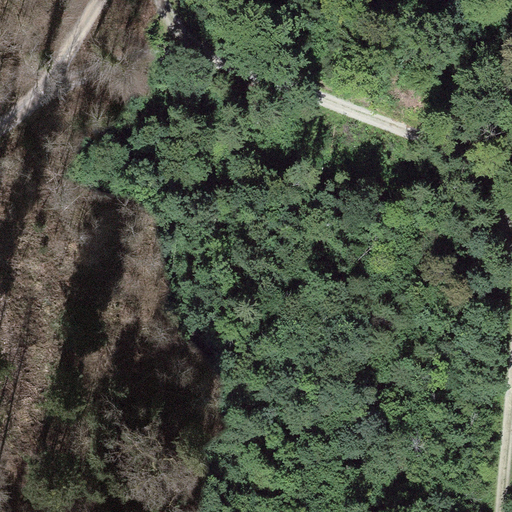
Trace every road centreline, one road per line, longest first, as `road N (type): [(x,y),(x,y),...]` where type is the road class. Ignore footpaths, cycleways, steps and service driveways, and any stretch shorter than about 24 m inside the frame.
road 1 (track): [(511,252),(486,165),(189,50),(162,0)]
road 2 (track): [(35,100),(103,68),(189,50)]
road 3 (track): [(98,0),(35,100),(0,125)]
